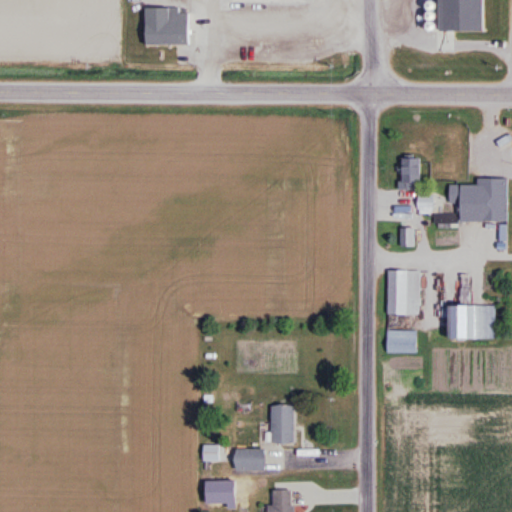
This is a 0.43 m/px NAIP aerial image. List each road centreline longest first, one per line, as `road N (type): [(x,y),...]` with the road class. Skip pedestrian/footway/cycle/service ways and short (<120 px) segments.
road 1 (tertiary): [(0,85),(511,88)]
road 2 (residential): [(366,511),(368,87)]
